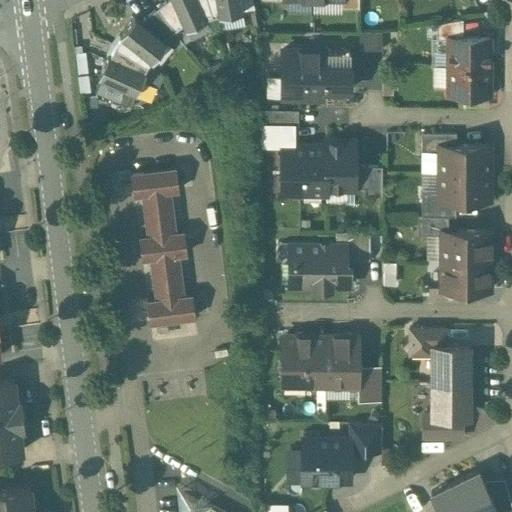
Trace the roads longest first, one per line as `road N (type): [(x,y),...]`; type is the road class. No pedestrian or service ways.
road 1 (tertiary): [(27,0),(89,511)]
road 2 (residential): [(511,425),(348,504)]
road 3 (residential): [(511,115),(349,116)]
road 4 (residential): [(511,312),(349,312)]
